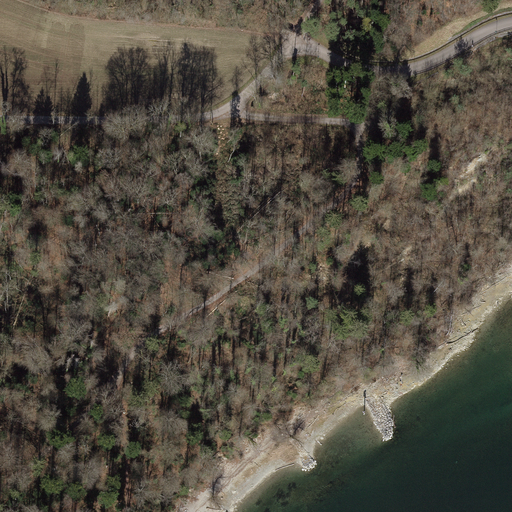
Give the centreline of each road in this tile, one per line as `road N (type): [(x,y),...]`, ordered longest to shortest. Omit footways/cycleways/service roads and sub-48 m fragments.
road 1 (unclassified): [(0,119),(210,115),(246,94),(294,39),(349,65),(398,71),(511,22)]
road 2 (track): [(225,109),(358,126)]
